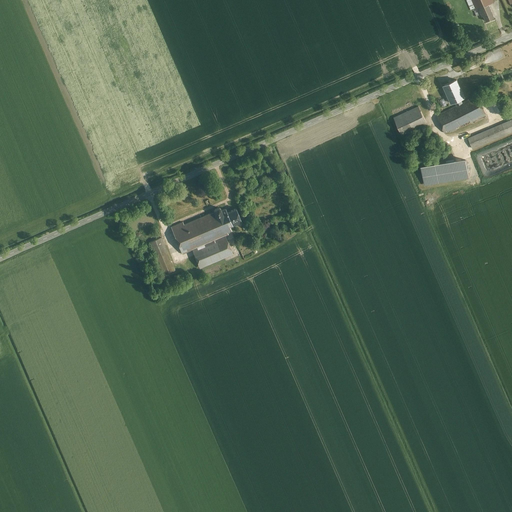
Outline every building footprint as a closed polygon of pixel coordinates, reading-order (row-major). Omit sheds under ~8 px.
[(467,0),(471,9),(476,7),(472,0),(467,0)] [(493,0),(472,0),(476,7),(477,11),(480,10),(482,16),(484,15),(487,21),(495,17),(489,4),(494,1),(493,0)] [(457,78),(443,85),(452,103),(455,102),(462,98),(466,96),(457,78)] [(438,115),(446,132),(486,113),(478,96),(438,115)] [(419,105),(395,117),(403,134),(427,123),(419,105)] [(511,118),(469,137),(474,148),(511,131),(511,118)] [(511,143),(503,146),(505,152),(503,152),(503,155),(508,154),(509,157),(511,156),(511,143)] [(466,158),(422,165),(425,185),(469,178),(466,158)] [(224,208),(173,230),(182,252),(234,230),(232,225),(226,213),(224,208)] [(226,213),(232,225),(243,220),(237,208),(226,213)] [(176,271),(162,236),(149,242),(163,276),(176,271)] [(193,252),(200,267),(233,253),(226,238),(193,252)]
